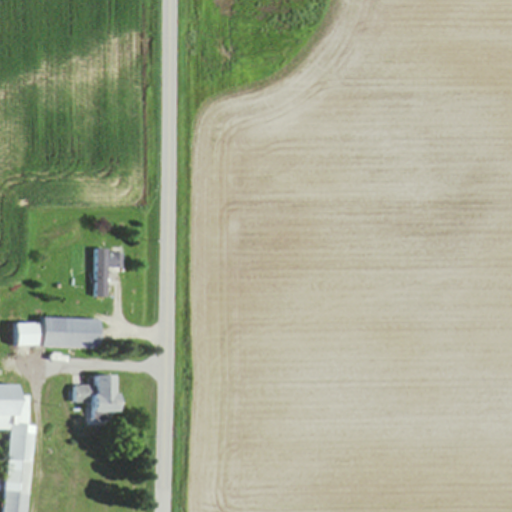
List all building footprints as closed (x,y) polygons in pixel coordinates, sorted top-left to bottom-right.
[(94,297),(106,297),(106,267),(122,267),(122,252),(94,251),(94,297)] [(40,318),(39,348),(96,349),(97,320),(40,318)] [(12,346),(34,346),(34,324),(12,324),(12,346)] [(91,413),(116,413),(116,376),(92,376),(92,386),(73,386),(73,404),(91,404),(91,413)] [(28,511),(35,426),(28,426),(31,397),(12,395),(13,387),(0,386),(0,431),(10,433),(4,511),(28,511)]
